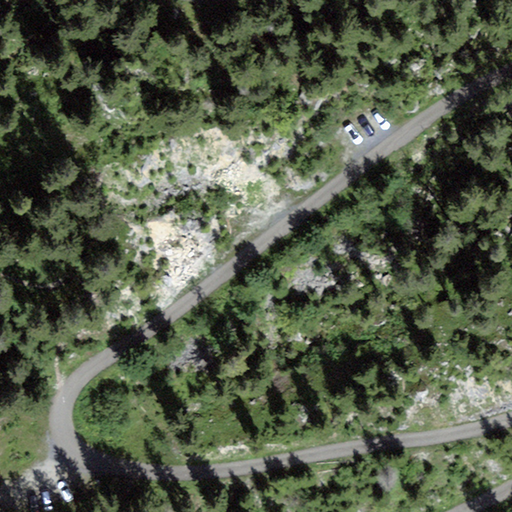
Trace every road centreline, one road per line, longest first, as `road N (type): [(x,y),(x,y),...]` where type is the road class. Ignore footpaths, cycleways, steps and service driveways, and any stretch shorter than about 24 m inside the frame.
road 1 (track): [(68,388),(432,114),(511,70)]
road 2 (track): [(511,419),(229,469),(97,463)]
